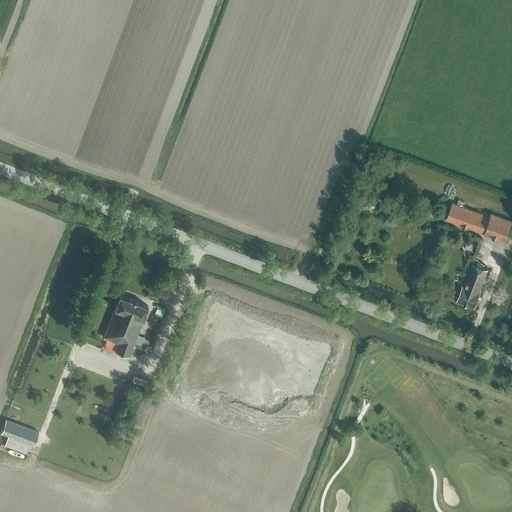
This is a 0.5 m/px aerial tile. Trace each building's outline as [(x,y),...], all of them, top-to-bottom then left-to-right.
[(453,189),(458,185),(453,180),(448,184),(453,189)] [(506,241),(511,223),(511,220),(491,213),(490,216),(452,202),(445,219),(506,241)] [(474,306),(488,270),(471,263),(457,300),(474,306)] [(149,307),(121,296),(104,338),(119,344),(116,351),(130,357),(134,345),(138,335),(141,328),(143,322),(149,307)] [(138,335),(134,345),(141,348),(145,338),(138,335)] [(33,447),(39,433),(7,421),(2,434),(33,447)]
